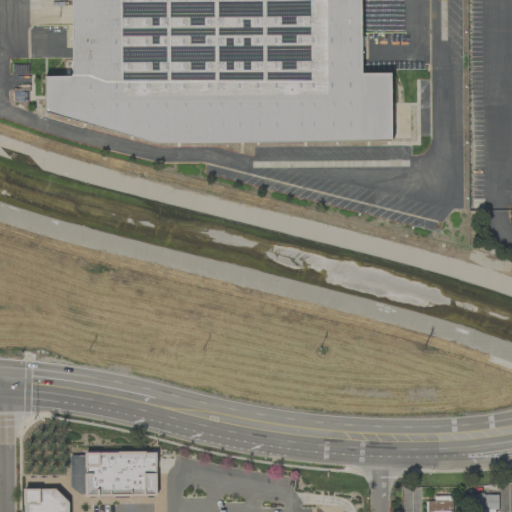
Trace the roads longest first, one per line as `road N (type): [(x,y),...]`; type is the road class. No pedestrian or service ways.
road 1 (primary): [(287,441),(462,446)]
road 2 (primary): [(0,390),(149,410)]
road 3 (primary): [(149,410),(287,441)]
